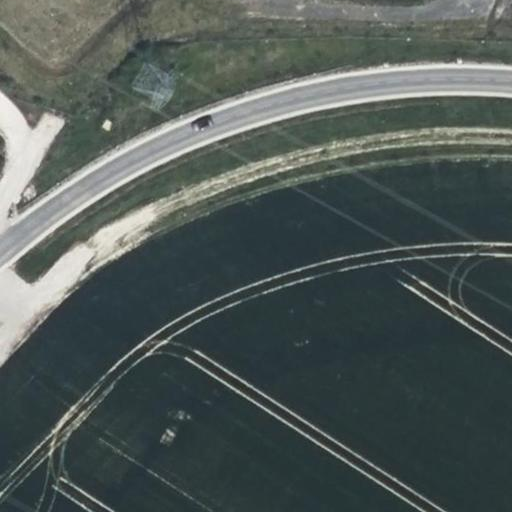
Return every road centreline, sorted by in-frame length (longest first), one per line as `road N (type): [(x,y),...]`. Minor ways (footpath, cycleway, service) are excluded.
road 1 (tertiary): [(0,253),(83,187),(142,152),(229,117),(357,86),(511,80)]
road 2 (track): [(30,306),(105,241),(197,188),(349,146),(511,141)]
road 3 (track): [(0,218),(25,131),(0,105)]
